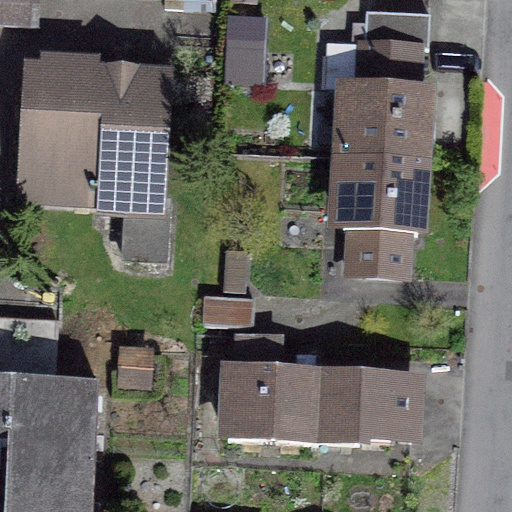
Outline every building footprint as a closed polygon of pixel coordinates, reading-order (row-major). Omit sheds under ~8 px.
[(0,0),(0,26),(31,28),(32,0),(0,0)] [(364,49),(418,52),(428,52),(430,18),(367,15),(364,49)] [(262,88),(264,49),(229,47),(227,87),(262,88)] [(425,97),(416,96),(418,52),(364,49),(336,48),(327,56),(326,92),(352,92),(348,163),(421,167),(425,97)] [(40,79),(33,198),(106,202),(105,212),(127,214),(124,261),(165,263),(167,213),(154,213),(161,85),(40,79)] [(421,167),(348,163),(344,233),(369,235),(366,278),(404,281),(407,237),(416,237),(421,167)] [(254,303),(205,300),(204,328),(252,331),(254,303)] [(59,325),(0,322),(0,382),(56,385),(59,325)] [(277,340),(238,338),(236,373),(232,373),(228,443),(359,447),(360,426),(412,429),(413,397),(362,394),(363,380),(275,375),(277,340)] [(56,385),(0,382),(0,439),(9,440),(5,511),(92,511),(99,387),(56,385)]
